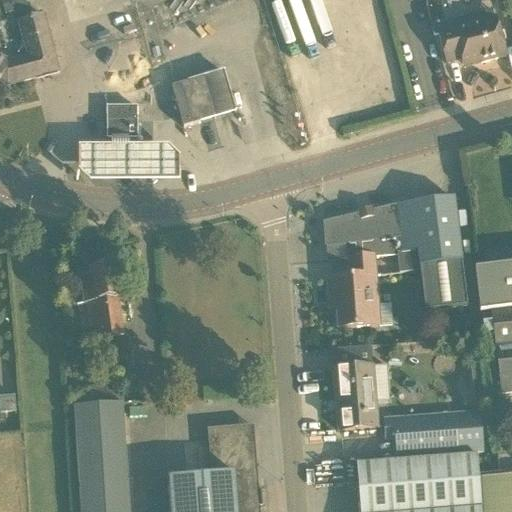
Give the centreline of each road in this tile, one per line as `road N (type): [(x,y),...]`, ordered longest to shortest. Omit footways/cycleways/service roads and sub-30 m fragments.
road 1 (residential): [(297,511),(268,182)]
road 2 (tertiary): [(268,182),(180,205),(111,206),(0,180)]
road 3 (tertiary): [(268,182),(511,114)]
